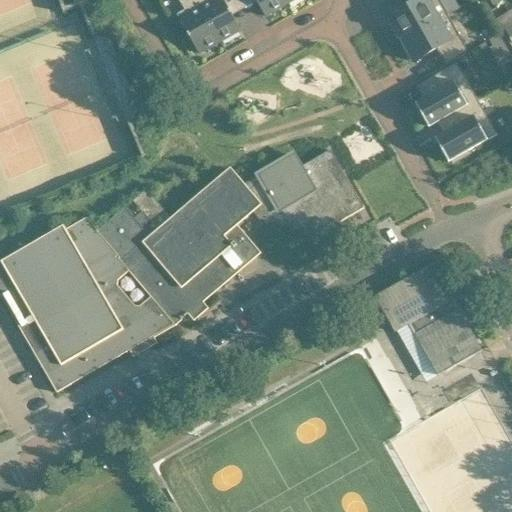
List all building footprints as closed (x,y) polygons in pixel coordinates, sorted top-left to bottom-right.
[(179,0),(186,11),(178,16),(200,55),(221,42),(196,0),(179,0)] [(223,0),(196,0),(221,42),(241,31),(223,0)] [(287,5),(284,0),(256,0),(266,17),(287,5)] [(401,37),(403,40),(448,15),(439,0),(408,0),(412,6),(390,19),(392,22),(389,24),(397,39),(401,37)] [(511,23),(506,14),(496,20),(502,31),(511,24),(511,23)] [(446,66),(470,53),(448,15),(403,40),(405,44),(401,46),(410,61),(413,59),(415,62),(437,50),(446,66)] [(499,35),(490,41),(493,47),(503,41),(499,35)] [(416,105),(421,114),(419,115),(425,127),(428,125),(430,128),(456,113),(478,101),(457,65),(435,77),(442,90),(416,105)] [(456,113),(462,125),(436,140),(449,163),(452,161),(454,164),(471,154),(469,152),(498,135),(478,101),(456,113)] [(262,205),(254,212),(259,219),(274,222),(283,217),(285,221),(304,224),(308,221),(323,224),(322,227),(330,228),(364,209),(331,151),(301,168),(294,156),(259,176),(263,183),(249,191),(262,205)] [(249,191),(231,169),(172,219),(147,190),(98,231),(87,219),(66,231),(64,227),(0,263),(0,293),(58,393),(134,349),(140,351),(147,347),(149,341),(179,323),(189,315),(188,314),(192,311),(260,253),(237,227),(238,225),(240,227),(244,223),(243,222),(254,212),(262,205),(249,191)] [(460,311),(457,307),(453,299),(434,264),(376,298),(395,332),(410,324),(416,336),(439,377),(483,351),(460,311)]
